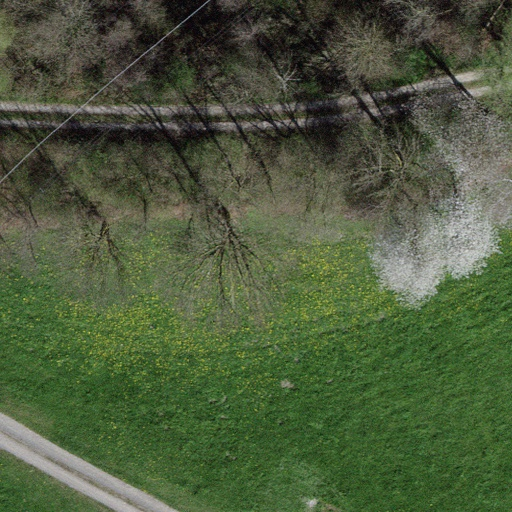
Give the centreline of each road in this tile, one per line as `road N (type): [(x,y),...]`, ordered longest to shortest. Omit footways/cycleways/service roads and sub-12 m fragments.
road 1 (track): [(0,128),(184,131),(511,70)]
road 2 (track): [(0,451),(106,511)]
